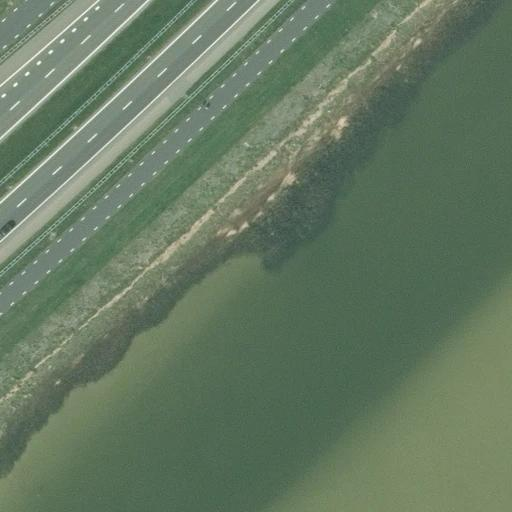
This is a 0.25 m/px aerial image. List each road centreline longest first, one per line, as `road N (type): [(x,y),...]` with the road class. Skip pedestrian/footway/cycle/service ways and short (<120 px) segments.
road 1 (unclassified): [(0,304),(322,0)]
road 2 (motorway): [(0,228),(240,0)]
road 3 (motorway): [(127,0),(0,119)]
